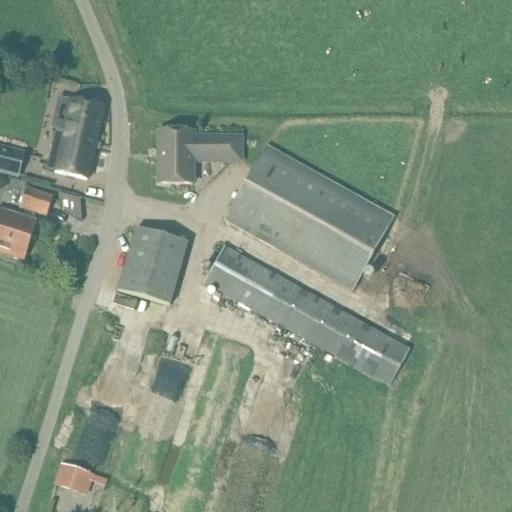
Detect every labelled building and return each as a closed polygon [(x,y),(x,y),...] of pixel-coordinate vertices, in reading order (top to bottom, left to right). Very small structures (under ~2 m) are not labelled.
[(103,108),(83,104),(71,101),(64,133),(54,131),(45,172),(87,181),(103,108)] [(196,165),(196,138),(194,138),(194,133),(159,133),(159,185),(196,185),(196,165)] [(244,138),(196,138),(196,165),(244,165),(244,138)] [(353,293),(394,219),(267,148),(226,221),(353,293)] [(0,177),(18,181),(23,160),(0,154),(0,177)] [(53,198),(34,192),(25,189),(19,208),(24,210),(22,217),(0,210),(0,254),(24,262),(37,222),(33,221),(36,213),(46,217),(53,198)] [(81,199),(59,194),(60,210),(83,222),(81,199)] [(188,244),(155,235),(136,229),(118,292),(170,307),(188,244)] [(225,247),(204,286),(389,388),(411,349),(225,247)] [(85,495),(92,476),(90,476),(90,474),(88,474),(88,475),(62,466),(56,485),(85,495)]
